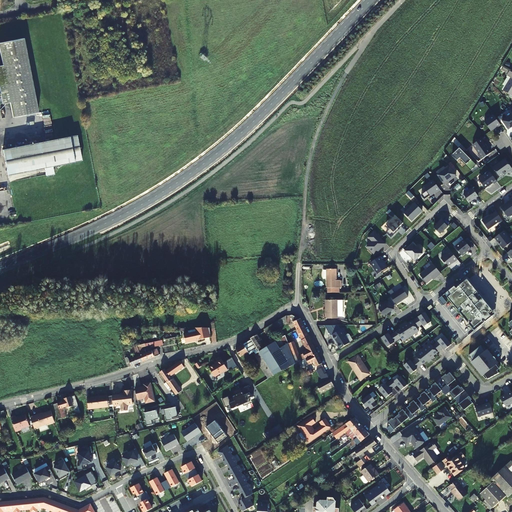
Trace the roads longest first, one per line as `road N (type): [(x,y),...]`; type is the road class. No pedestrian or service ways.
road 1 (secondary): [(0,268),(177,183),(249,125),(370,0)]
road 2 (residential): [(328,362),(304,313),(289,308),(231,342),(0,405)]
road 3 (track): [(345,73),(309,160),(296,309)]
road 4 (residential): [(369,426),(445,364),(459,364),(484,389),(511,377)]
road 5 (residential): [(116,484),(198,452),(234,511)]
road 6 (residential): [(422,301),(394,250),(436,208),(446,206),(463,221)]
road 7 (residential): [(0,495),(44,491),(77,504),(116,484)]
